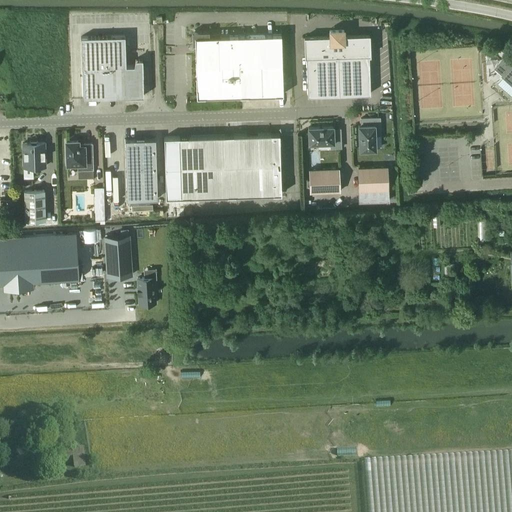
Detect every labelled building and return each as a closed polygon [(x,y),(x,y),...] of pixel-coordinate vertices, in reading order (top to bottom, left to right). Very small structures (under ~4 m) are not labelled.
[(305,37),(306,58),(307,58),(308,97),(339,96),(337,29),(330,29),(331,36),(305,37)] [(344,29),(337,29),(339,96),(371,95),(370,56),(371,56),(370,35),(345,36),(344,29)] [(197,50),(198,57),(196,57),(197,98),(283,95),(282,35),(208,37),(208,34),(195,35),(195,43),(197,43),(197,50)] [(125,36),(83,37),(81,37),(83,98),(144,96),(143,69),(143,59),(136,59),(134,66),(126,66),(125,36)] [(502,75),(501,76),(511,84),(511,60),(506,55),(494,68),(502,75)] [(376,151),(376,138),(381,137),(380,119),(361,119),(362,126),(359,127),(360,152),(369,151),(369,154),(375,154),(375,151),(376,151)] [(331,149),(341,149),(341,130),(334,130),(334,128),(309,128),(309,145),(311,145),(311,147),(319,147),(319,144),(331,144),(331,149)] [(282,195),(280,134),(179,137),(181,198),(282,195)] [(156,201),(155,137),(126,138),(127,201),(156,201)] [(30,141),(30,144),(23,144),(24,168),(46,167),(45,143),(37,143),(37,141),(30,141)] [(79,142),(67,142),(67,165),(78,165),(78,171),(93,170),(93,144),(79,145),(79,142)] [(358,191),(388,190),(388,166),(357,167),(358,191)] [(311,193),(339,192),(339,169),(310,170),(311,193)] [(24,191),(25,221),(26,220),(26,227),(45,227),(45,220),(45,190),(24,191)] [(485,236),(486,220),(479,219),(478,235),(485,236)] [(76,232),(0,237),(0,283),(3,283),(3,288),(33,286),(33,281),(79,278),(76,232)] [(129,235),(105,236),(107,276),(132,275),(129,235)] [(138,288),(137,288),(137,289),(138,289),(139,293),(137,293),(139,293),(139,304),(155,303),(154,276),(138,277),(138,288)] [(72,457),(74,469),(85,467),(84,456),(83,447),(63,449),(64,458),(72,457)]
